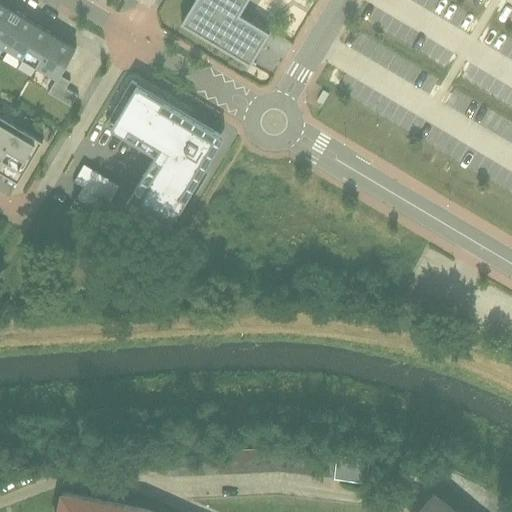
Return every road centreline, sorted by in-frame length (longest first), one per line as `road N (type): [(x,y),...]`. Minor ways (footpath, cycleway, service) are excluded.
road 1 (residential): [(508,511),(464,469),(436,456),(408,459),(382,489),(369,492),(283,479),(177,484),(66,473),(0,500)]
road 2 (residential): [(292,131),(511,261)]
road 3 (residential): [(0,203),(27,219),(132,36)]
road 4 (residential): [(258,110),(132,36)]
road 5 (residential): [(283,105),(345,0)]
